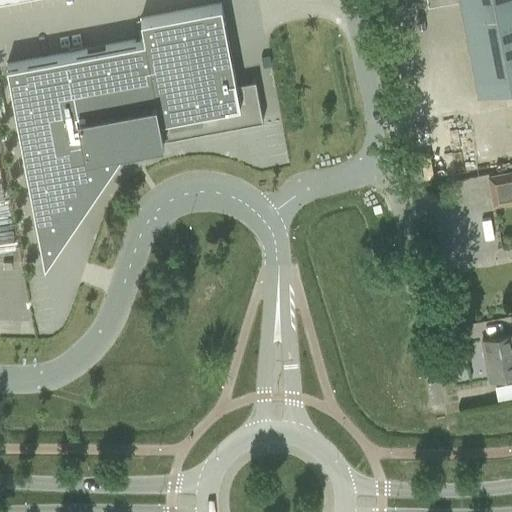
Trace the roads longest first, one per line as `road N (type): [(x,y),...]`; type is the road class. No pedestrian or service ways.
road 1 (unclassified): [(264,223),(215,196),(158,209),(91,353),(70,372),(0,386)]
road 2 (unclassified): [(436,413),(383,172)]
road 3 (secondary): [(210,488),(0,485)]
road 4 (unclassified): [(383,172),(351,0)]
road 5 (secondary): [(511,487),(468,494),(344,488)]
road 6 (unclassified): [(264,223),(303,194),(383,172)]
road 7 (unclassified): [(278,315),(254,441)]
road 8 (unclassified): [(294,439),(278,315)]
